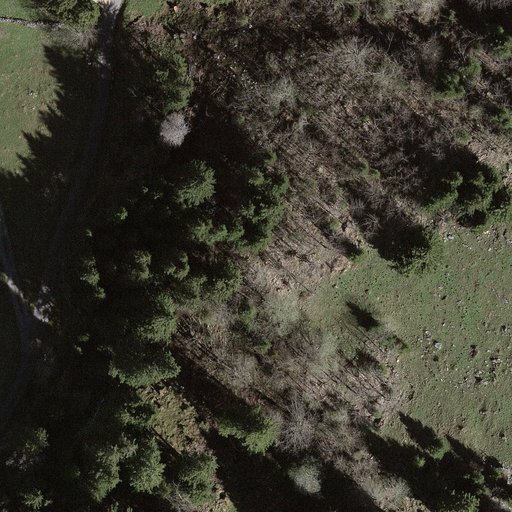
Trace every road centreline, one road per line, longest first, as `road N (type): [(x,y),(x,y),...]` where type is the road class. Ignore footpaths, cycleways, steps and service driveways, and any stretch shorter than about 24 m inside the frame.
road 1 (track): [(123,0),(91,163),(0,419)]
road 2 (track): [(29,353),(0,223)]
